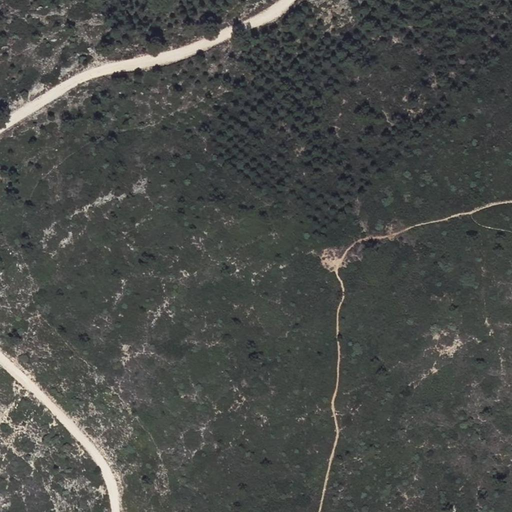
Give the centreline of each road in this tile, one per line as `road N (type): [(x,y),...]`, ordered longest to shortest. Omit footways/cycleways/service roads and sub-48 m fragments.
road 1 (track): [(0,129),(70,82),(164,61),(286,0)]
road 2 (track): [(114,511),(104,464),(0,355)]
